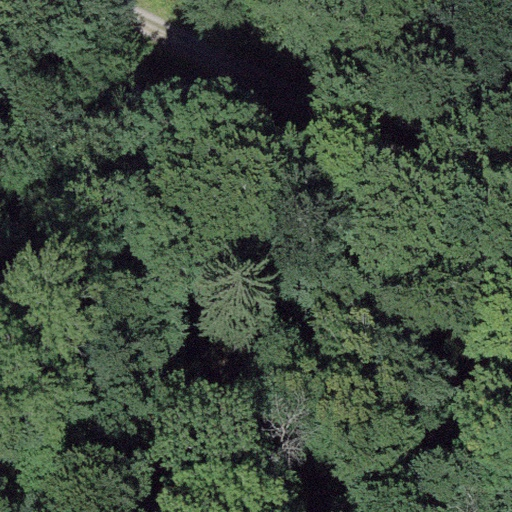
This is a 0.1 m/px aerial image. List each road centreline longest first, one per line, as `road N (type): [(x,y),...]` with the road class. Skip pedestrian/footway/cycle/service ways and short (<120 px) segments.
road 1 (track): [(511,231),(416,171),(79,0)]
road 2 (track): [(359,511),(428,398),(511,318)]
